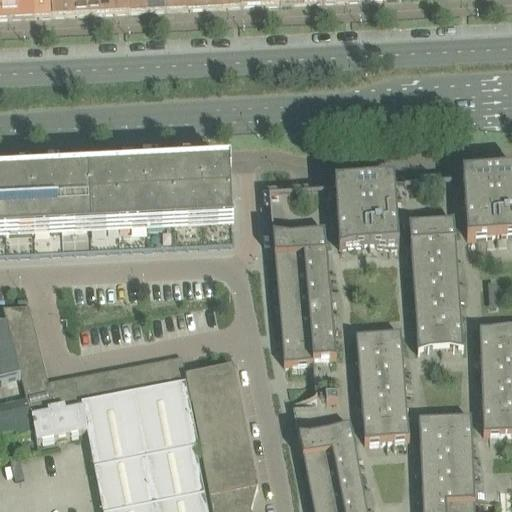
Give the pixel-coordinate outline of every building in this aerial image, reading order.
[(0,0),(0,23),(9,23),(7,0),(0,0)] [(7,0),(9,23),(31,22),(30,0),(7,0)] [(30,0),(31,22),(54,21),(52,0),(30,0)] [(52,0),(54,21),(72,20),(70,0),(52,0)] [(70,0),(72,20),(90,19),(88,0),(70,0)] [(88,0),(90,19),(108,18),(107,0),(88,0)] [(128,17),(127,0),(107,0),(108,18),(128,17)] [(127,0),(128,17),(148,16),(146,0),(127,0)] [(146,0),(148,16),(165,15),(164,0),(146,0)] [(164,0),(165,15),(184,14),(183,0),(164,0)] [(183,0),(184,14),(204,13),(203,0),(183,0)] [(203,0),(204,13),(222,12),(221,0),(203,0)] [(221,0),(222,12),(241,11),(240,0),(221,0)] [(240,0),(241,11),(259,10),(258,0),(240,0)] [(258,0),(259,10),(280,9),(279,0),(258,0)] [(279,0),(280,9),(300,8),(300,0),(279,0)] [(0,262),(232,250),(229,175),(189,177),(189,169),(182,169),(182,177),(2,186),(2,178),(0,178),(0,262)] [(511,511),(511,177),(506,178),(505,178),(492,179),(490,179),(478,180),(476,180),(463,181),(461,181),(462,184),(462,187),(452,188),(452,187),(450,187),(450,188),(440,189),(440,188),(439,188),(439,189),(429,189),(429,188),(427,188),(427,190),(417,190),(417,189),(415,189),(415,190),(405,191),(405,190),(404,190),(404,191),(394,192),(394,188),(393,186),(392,186),(379,187),(377,187),(365,188),(363,188),(350,189),(348,189),(336,190),(334,190),(334,192),(334,196),(325,197),(325,196),(323,196),(323,197),(313,198),(313,196),(311,197),(311,198),(301,198),(301,197),(299,197),(300,198),(290,199),(289,198),(288,198),(288,199),(285,200),(285,199),(278,200),(269,201),(269,208),(270,216),(269,216),(269,218),(270,218),(271,227),(270,228),(270,229),(271,229),(272,239),(271,239),(271,240),(272,240),(276,282),(275,283),(275,284),(276,284),(278,304),(277,304),(277,305),(278,305),(280,326),(279,326),(279,327),(280,327),(284,370),(313,368),(316,402),(291,407),(306,483),(305,483),(306,484),(307,484),(311,504),(310,504),(310,505),(311,505),(312,511),(474,511),(474,509),(494,509),(494,511),(511,511)] [(29,311),(4,312),(8,328),(31,322),(29,311)] [(4,312),(3,312),(8,332),(6,332),(0,332),(0,388),(7,387),(21,383),(21,382),(18,371),(16,360),(13,349),(10,339),(8,328),(4,312)] [(34,332),(31,322),(8,328),(10,339),(34,332)] [(34,332),(10,339),(13,349),(37,343),(34,332)] [(40,354),(37,343),(13,349),(16,360),(40,354)] [(40,354),(16,360),(18,371),(42,365),(40,354)] [(175,388),(186,386),(185,380),(186,380),(182,362),(171,364),(175,388)] [(171,364),(160,366),(164,390),(175,388),(171,364)] [(42,365),(18,371),(21,382),(45,376),(42,365)] [(153,393),(164,390),(160,366),(148,368),(153,393)] [(148,368),(137,370),(142,395),(153,393),(148,368)] [(131,397),(142,395),(137,370),(126,372),(131,397)] [(233,370),(186,380),(185,380),(186,386),(187,386),(199,449),(209,502),(211,511),(251,511),(256,493),(258,493),(233,370)] [(126,372),(115,374),(120,399),(131,397),(126,372)] [(109,401),(120,399),(115,374),(104,376),(109,401)] [(21,383),(23,393),(48,387),(45,376),(21,382),(21,383)] [(104,376),(93,378),(97,403),(109,401),(104,376)] [(86,406),(97,403),(93,378),(82,381),(86,406)] [(75,408),(81,407),(86,406),(82,381),(70,383),(75,408)] [(70,383),(59,385),(64,410),(75,408),(70,383)] [(53,412),(64,410),(59,385),(48,387),(53,412)] [(187,386),(186,386),(175,388),(164,390),(153,393),(142,395),(131,397),(120,399),(109,401),(97,403),(86,406),(81,407),(87,437),(93,470),(199,449),(187,386)] [(48,387),(23,393),(26,404),(29,416),(53,412),(48,387)] [(17,441),(34,437),(26,404),(9,408),(17,441)] [(53,412),(29,416),(34,437),(37,447),(87,437),(81,407),(75,408),(64,410),(53,412)] [(159,511),(209,502),(199,449),(93,470),(101,511),(159,511)] [(211,511),(209,502),(159,511),(211,511)]
